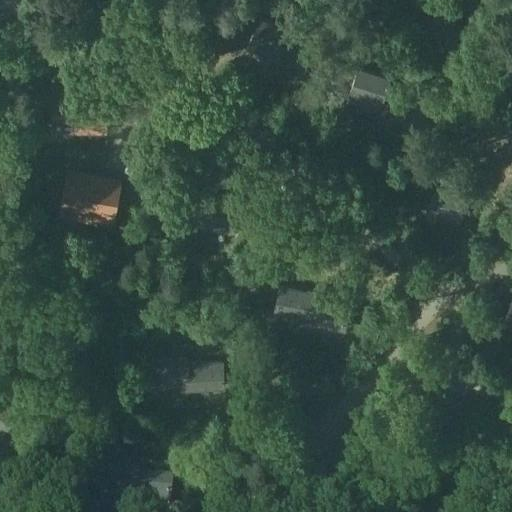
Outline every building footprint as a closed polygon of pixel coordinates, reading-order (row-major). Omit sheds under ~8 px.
[(431,0),(453,16),(465,0),(431,0)] [(245,48),(277,62),(292,31),(260,17),(245,48)] [(346,100),(380,111),(391,78),(358,67),(346,100)] [(86,120),(86,131),(104,131),(105,86),(80,87),(54,87),(54,120),(86,120)] [(95,209),(93,220),(111,224),(119,180),(90,175),(69,171),(63,203),(95,209)] [(439,180),(425,212),(458,227),(472,194),(439,180)] [(200,228),(235,235),(240,201),(206,195),(200,228)] [(275,311),(310,318),(315,298),(315,293),(304,291),(280,286),(275,311)] [(511,295),(501,323),(511,326),(511,295)] [(327,300),(315,298),(310,318),(309,323),(344,330),(349,305),(327,300)] [(151,388),(186,386),(188,361),(188,356),(149,359),(151,388)] [(224,359),(188,361),(186,386),(186,391),(225,388),(224,359)] [(0,396),(0,438),(1,439),(19,410),(0,396)] [(97,494),(132,498),(139,473),(140,469),(139,468),(101,464),(97,494)] [(174,477),(139,473),(132,498),(132,502),(171,507),(174,477)]
